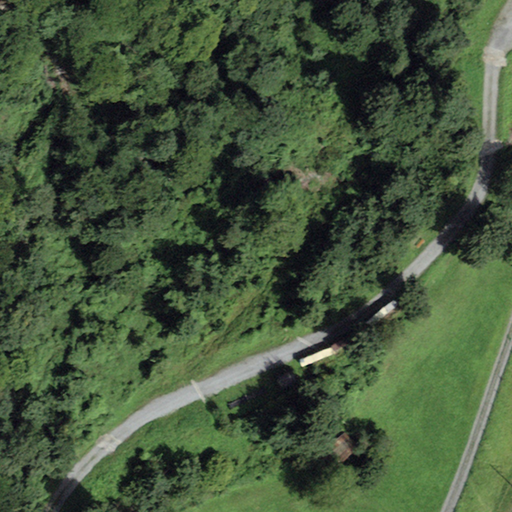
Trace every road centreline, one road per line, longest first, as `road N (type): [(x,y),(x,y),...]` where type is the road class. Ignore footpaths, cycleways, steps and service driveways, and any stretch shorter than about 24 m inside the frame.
road 1 (track): [(49,511),(77,470),(142,413),(183,389),(352,325),(388,295),(466,213),(485,162),(485,118)]
road 2 (track): [(183,389),(277,278),(337,139),(345,102),(332,62),(311,40)]
road 3 (track): [(511,339),(449,511)]
